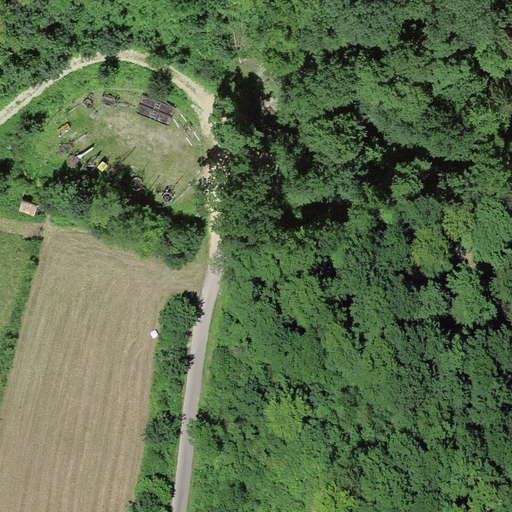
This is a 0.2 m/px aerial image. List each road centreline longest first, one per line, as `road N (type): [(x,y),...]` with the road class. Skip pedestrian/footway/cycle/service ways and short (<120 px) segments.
road 1 (track): [(225,241),(234,160),(225,124),(181,75),(127,55),(86,55),(0,115)]
road 2 (track): [(511,45),(286,158),(225,241)]
road 3 (track): [(225,241),(210,291),(177,511)]
